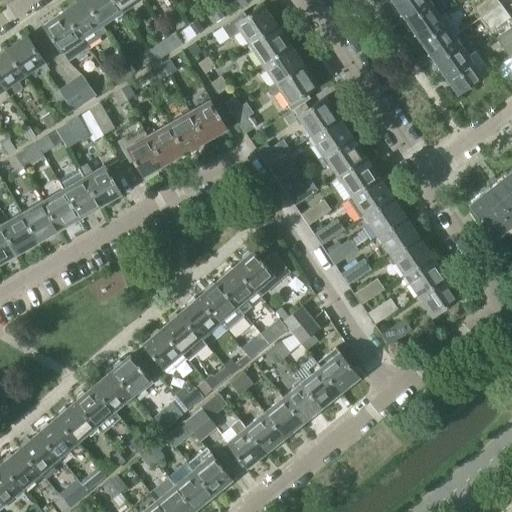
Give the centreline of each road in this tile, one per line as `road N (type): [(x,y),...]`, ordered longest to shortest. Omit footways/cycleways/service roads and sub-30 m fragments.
road 1 (residential): [(396,387),(245,156),(0,298)]
road 2 (residential): [(424,173),(306,0)]
road 3 (residential): [(243,511),(396,387)]
road 4 (residential): [(499,294),(424,173)]
road 5 (residential): [(396,387),(499,294)]
